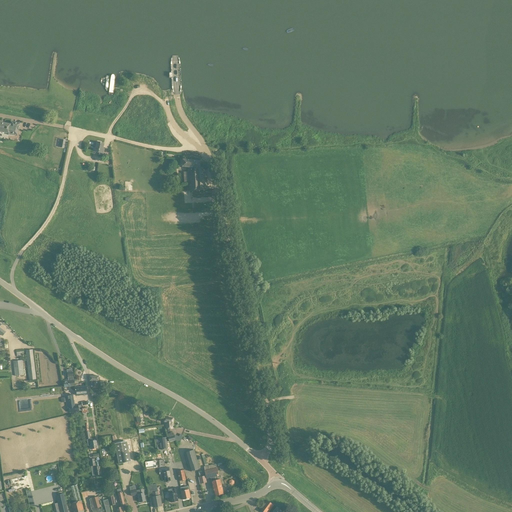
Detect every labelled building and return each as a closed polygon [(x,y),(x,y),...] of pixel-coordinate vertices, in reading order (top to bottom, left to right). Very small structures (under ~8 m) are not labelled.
[(20,123),(11,122),(10,124),(0,122),(0,132),(8,134),(8,135),(13,136),(13,135),(17,135),(18,130),(19,130),(19,128),(20,123)] [(97,143),(95,152),(99,153),(99,155),(103,156),(103,153),(104,150),(103,149),(104,144),(97,143)] [(183,159),(182,166),(187,167),(188,172),(184,172),(184,182),(188,182),(189,191),(207,189),(206,168),(199,168),(200,161),(183,159)] [(33,349),(25,350),(29,380),(36,379),(33,349)] [(13,361),(15,376),(24,375),(22,360),(13,361)] [(67,372),(68,380),(63,381),(64,387),(74,386),(72,372),(67,372)] [(99,388),(99,376),(90,376),(90,388),(99,388)] [(76,395),(87,394),(86,386),(75,388),(76,395)] [(82,411),(81,408),(81,405),(78,405),(75,405),(73,394),(66,395),(69,413),(79,411),(82,411)] [(164,420),(162,419),(162,421),(164,422),(164,424),(165,424),(165,429),(167,429),(168,431),(170,430),(170,428),(172,428),(172,424),(173,417),(164,416),(164,420)] [(159,439),(160,446),(157,446),(158,450),(167,448),(165,438),(159,439)] [(91,440),(89,440),(87,440),(88,446),(90,445),(91,449),(97,448),(96,440),(91,441),(91,440)] [(131,462),(127,441),(114,444),(118,464),(131,462)] [(194,450),(184,453),(190,471),(200,469),(194,450)] [(92,472),(92,476),(101,474),(100,466),(97,467),(97,462),(95,463),(94,459),(90,459),(91,466),(92,472)] [(144,463),(145,470),(156,468),(154,461),(144,463)] [(222,483),(222,480),(220,480),(220,479),(219,480),(217,468),(216,468),(215,465),(204,468),(204,471),(206,479),(210,478),(211,481),(214,496),(223,494),(221,483),(222,483)] [(159,469),(159,472),(163,472),(165,482),(171,481),(170,471),(169,471),(169,469),(169,467),(159,469)] [(179,481),(185,480),(184,470),(177,471),(179,481)] [(154,485),(158,507),(162,506),(160,496),(159,496),(156,484),(154,485)] [(84,511),(81,501),(77,485),(71,487),(75,502),(70,503),(72,511),(84,511)] [(158,507),(154,485),(148,486),(149,493),(152,493),(153,497),(152,497),(153,508),(158,507)] [(190,498),(188,489),(188,487),(181,489),(181,491),(183,500),(190,498)] [(173,493),(169,494),(171,502),(178,501),(176,496),(177,496),(176,488),(172,489),(173,493)] [(117,490),(118,493),(117,493),(120,506),(125,505),(122,489),(117,490)] [(142,489),(136,491),(136,489),(130,490),(131,496),(137,495),(138,495),(140,502),(145,501),(144,493),(143,493),(142,489)] [(67,511),(64,494),(56,495),(58,503),(60,511),(67,511)] [(101,511),(102,511),(98,497),(91,499),(94,509),(93,509),(92,510),(92,511),(101,511)] [(268,511),(273,505),(266,500),(259,510),(262,511),(268,511)]
